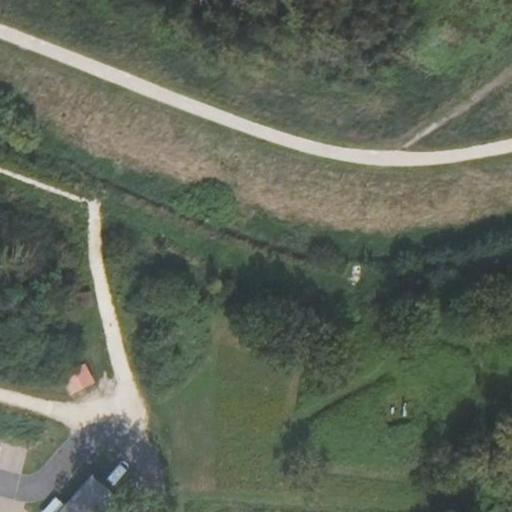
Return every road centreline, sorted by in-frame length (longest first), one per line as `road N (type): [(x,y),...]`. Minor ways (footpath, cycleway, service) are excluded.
road 1 (track): [(0,402),(128,451),(139,484),(129,511)]
road 2 (unknown): [(128,451),(30,484),(0,484)]
